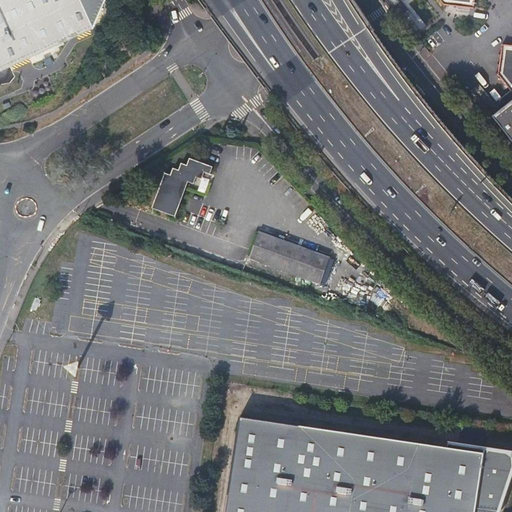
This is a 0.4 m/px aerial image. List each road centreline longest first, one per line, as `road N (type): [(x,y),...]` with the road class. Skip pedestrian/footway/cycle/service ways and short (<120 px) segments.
road 1 (unclassified): [(235,86),(337,206),(433,299),(511,354)]
road 2 (motorway): [(292,75),(416,219),(511,305)]
road 3 (unclassified): [(40,199),(73,194),(235,86)]
road 4 (residential): [(368,0),(511,170)]
road 5 (unclassified): [(194,38),(23,160)]
road 6 (motorway): [(434,158),(307,0)]
road 7 (motorway): [(434,158),(429,127),(338,0)]
road 8 (unclassified): [(235,86),(357,0)]
